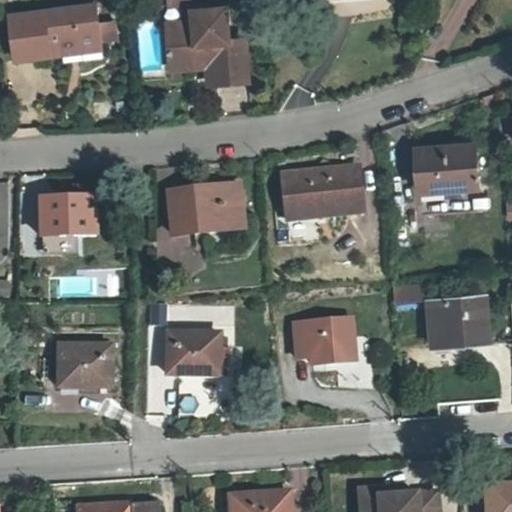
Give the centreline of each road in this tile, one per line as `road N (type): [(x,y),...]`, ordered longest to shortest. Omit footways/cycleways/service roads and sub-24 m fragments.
road 1 (residential): [(511,69),(294,128),(154,149),(0,153)]
road 2 (residential): [(0,468),(511,427)]
